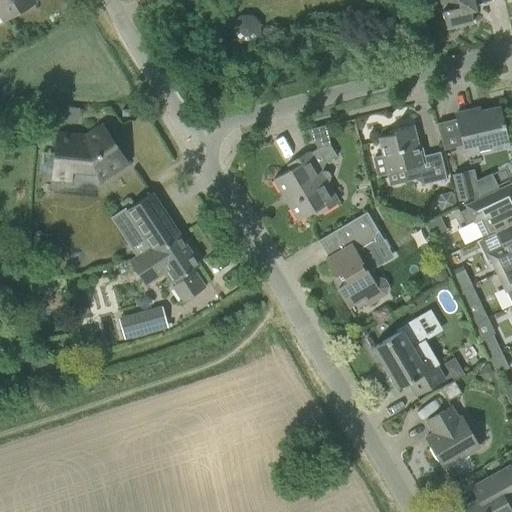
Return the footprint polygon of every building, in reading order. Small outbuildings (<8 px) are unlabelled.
[(0,0),(0,17),(3,22),(36,3),(34,0),(0,0)] [(491,0),(440,0),(443,10),(441,11),(446,29),(472,22),(470,10),(473,4),(491,0)] [(79,109),(48,105),(47,119),(72,122),(73,113),(78,114),(79,109)] [(507,144),(503,127),(504,126),(503,122),(502,122),(499,108),(473,115),(472,111),(455,115),(465,155),(507,144)] [(378,138),(383,156),(373,158),(377,176),(404,169),(405,174),(423,184),(446,179),(444,171),(439,152),(417,157),(414,145),(417,145),(412,125),(392,130),(393,134),(378,138)] [(85,137),(56,134),(52,178),(71,180),(72,168),(95,170),(97,182),(127,162),(103,126),(85,137)] [(330,145),(317,149),(325,162),(336,156),(330,145)] [(323,171),(321,172),(308,152),(287,164),(289,169),(273,179),(298,221),(314,211),(317,215),(338,202),(326,182),(329,181),(330,176),(328,172),(323,171)] [(459,200),(473,197),(467,172),(453,175),(459,200)] [(162,208),(152,193),(127,210),(125,208),(110,218),(136,257),(137,256),(137,255),(150,247),(154,252),(180,235),(162,208)] [(499,193),(481,201),(466,209),(481,240),(511,224),(511,200),(504,204),(499,193)] [(328,258),(325,259),(335,276),(338,282),(335,284),(348,307),(364,297),(367,304),(378,298),(381,296),(386,293),(388,286),(384,279),(376,277),(371,279),(367,272),(381,264),(370,244),(382,237),(378,231),(367,213),(335,231),(345,248),(328,258)] [(439,216),(431,220),(424,223),(430,237),(446,229),(439,216)] [(511,224),(481,240),(497,273),(511,265),(511,224)] [(199,265),(180,235),(154,252),(150,247),(137,255),(137,256),(136,257),(129,261),(144,285),(166,272),(174,285),(172,286),(182,302),(205,287),(193,269),(199,265)] [(511,265),(497,273),(511,305),(511,265)] [(450,277),(457,292),(471,285),(464,270),(450,277)] [(477,298),(471,285),(457,292),(463,305),(477,298)] [(161,308),(131,316),(136,336),(166,327),(161,308)] [(399,327),(401,330),(372,348),(397,389),(407,383),(415,397),(445,379),(437,365),(439,364),(438,363),(422,337),(427,334),(416,317),(399,327)] [(494,333),(487,318),(472,325),(479,340),(494,333)] [(507,367),(500,352),(488,358),(493,369),(495,373),(507,367)] [(447,401),(461,393),(453,381),(440,389),(447,401)] [(450,406),(443,410),(426,421),(433,433),(425,438),(430,446),(428,447),(437,461),(438,460),(443,468),(479,447),(461,417),(457,419),(450,406)] [(511,468),(510,465),(495,474),(470,487),(476,499),(463,507),(465,511),(511,511),(507,502),(511,499),(511,468)]
